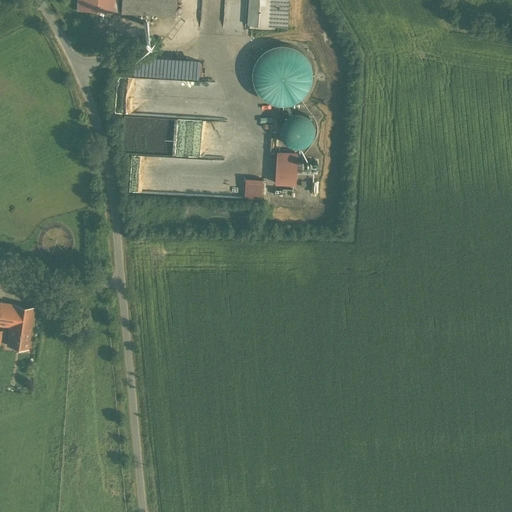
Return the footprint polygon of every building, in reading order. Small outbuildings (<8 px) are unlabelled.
[(99,10),(117,11),(117,0),(77,0),(77,9),(99,10)] [(175,0),(121,0),(121,11),(175,14),(175,0)] [(248,0),(247,24),(286,26),(288,0),(248,0)] [(258,50),(254,56),(251,63),(250,70),(250,77),(252,83),(256,90),(261,95),(267,98),(273,101),(280,102),(287,101),(294,98),(300,94),(305,89),(308,83),(310,76),(310,69),(309,62),(306,56),(302,50),(297,46),(290,43),(283,41),(276,41),(270,43),(263,46),(258,50)] [(198,58),(135,54),(134,73),(197,76),(198,58)] [(287,112),(283,115),(280,119),(278,124),(278,129),(280,134),(283,139),(287,142),(291,144),(296,144),(302,143),(306,141),(310,137),(312,132),(313,127),(312,122),(310,118),(306,114),(302,111),(297,110),(292,110),(287,112)] [(296,151),(276,150),(274,182),(294,183),(296,151)] [(24,322),(32,323),(34,305),(0,300),(0,323),(10,325),(24,327),(24,322)] [(10,325),(7,344),(28,347),(32,323),(24,322),(24,327),(10,325)]
